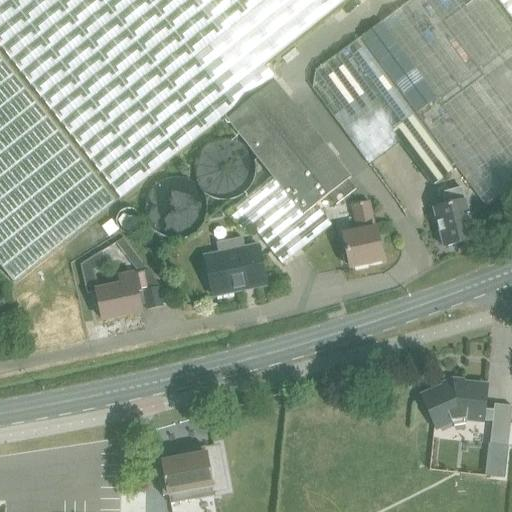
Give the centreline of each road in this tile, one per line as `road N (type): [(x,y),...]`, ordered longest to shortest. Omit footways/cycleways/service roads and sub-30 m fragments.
road 1 (unclassified): [(0,365),(282,309),(397,275),(424,255),(294,77),(399,0)]
road 2 (secondary): [(511,269),(297,344),(0,412)]
